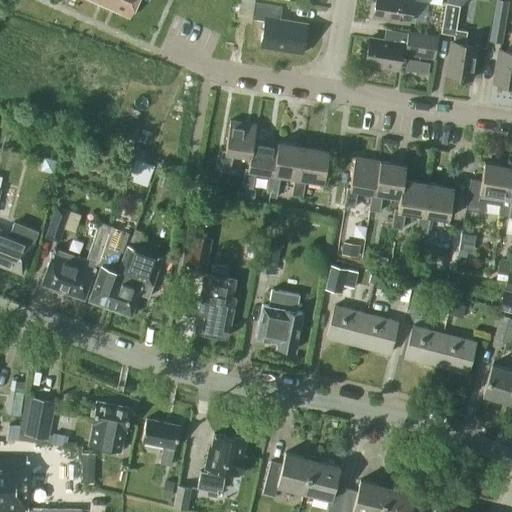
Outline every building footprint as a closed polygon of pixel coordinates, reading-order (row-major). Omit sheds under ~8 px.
[(108,0),(106,6),(129,16),(136,0),(146,0),(147,0),(108,0)] [(440,0),(374,0),(372,16),(408,22),(411,0),(414,0),(440,4),(440,0)] [(495,0),(489,41),(502,43),(508,0),(495,0)] [(281,5),(253,1),(251,18),(263,20),(259,46),(301,53),(306,23),(279,19),(281,5)] [(455,29),(459,5),(447,3),(445,3),(440,33),(453,35),(453,41),(450,41),(445,74),(471,78),(476,45),(464,43),(466,30),(455,29)] [(404,53),(434,58),(437,36),(404,31),(402,43),(368,37),(364,63),(397,68),(400,52),(404,52),(404,53)] [(511,50),(498,49),(493,82),(511,85),(511,50)] [(253,138),(255,124),(229,120),(225,151),(222,150),(219,169),(229,170),(232,153),(249,156),(250,156),(253,138)] [(250,156),(249,156),(247,168),(244,168),(241,186),(252,188),(255,170),(269,173),(272,173),(277,142),(253,138),(250,156)] [(272,173),(269,173),(266,190),(277,192),(280,175),(294,177),(297,177),(302,146),(277,142),(272,173)] [(297,177),(294,177),(291,194),(302,196),(304,179),(323,181),(328,150),(302,146),(297,177)] [(374,193),(379,161),(354,156),(349,187),(346,187),(343,206),(354,208),(357,190),(371,192),(374,193)] [(374,193),(371,192),(368,210),(379,212),(382,194),(399,197),(402,178),(403,178),(405,165),(379,161),(374,193)] [(504,197),(509,166),(484,161),(480,180),(470,178),(465,209),(483,212),(485,202),(499,205),(501,197),(504,197)] [(511,166),(509,166),(504,197),(501,197),(499,205),(498,214),(511,216),(511,166)] [(217,176),(201,173),(198,188),(214,191),(217,176)] [(399,197),(397,209),(394,209),(391,227),(402,229),(404,211),(419,214),(422,214),(427,182),(403,178),(402,178),(399,197)] [(452,186),(427,182),(422,214),(419,214),(416,231),(426,233),(429,215),(447,218),(452,186)] [(68,211),(55,206),(44,236),(57,241),(68,211)] [(111,226),(109,225),(96,263),(100,264),(87,300),(106,306),(119,271),(117,271),(108,268),(119,237),(125,219),(114,215),(111,226)] [(0,264),(21,273),(38,229),(13,219),(8,232),(0,229),(0,264)] [(96,263),(109,225),(98,221),(85,259),(53,248),(40,283),(83,298),(96,263)] [(142,232),(134,229),(129,238),(138,242),(142,232)] [(211,237),(192,233),(186,266),(205,270),(211,237)] [(474,236),(460,233),(458,248),(472,251),(474,236)] [(280,245),(260,242),(255,269),(275,273),(280,245)] [(119,271),(106,306),(130,315),(142,281),(151,284),(160,257),(127,245),(117,271),(119,271)] [(387,258),(375,255),(373,264),(385,267),(387,258)] [(510,261),(499,260),(497,273),(508,275),(510,261)] [(201,285),(192,330),(226,336),(234,296),(231,296),(234,278),(221,276),(222,266),(210,263),(208,273),(207,273),(205,285),(201,285)] [(331,265),(325,288),(342,292),(348,269),(331,265)] [(299,294),(271,289),(268,305),(262,304),(255,337),(276,341),(276,346),(294,349),(301,312),(295,311),(298,299),(299,294)] [(511,291),(504,289),(498,308),(511,311),(511,291)] [(454,304),(451,314),(462,318),(466,307),(454,304)] [(357,345),(365,313),(334,305),(326,337),(357,345)] [(365,313),(357,345),(388,353),(396,321),(365,313)] [(511,333),(511,317),(500,314),(493,338),(509,343),(511,333)] [(435,365),(443,333),(412,325),(404,357),(435,365)] [(475,341),(443,333),(435,365),(466,373),(475,341)] [(511,385),(511,364),(510,370),(491,364),(482,393),(507,401),(511,385)] [(24,395),(17,440),(47,445),(56,401),(24,395)] [(129,407),(96,401),(91,423),(92,423),(89,436),(109,440),(107,447),(120,450),(124,430),(125,430),(129,407)] [(178,425),(145,418),(141,441),(163,445),(159,463),(170,465),(173,447),(174,447),(178,425)] [(218,489),(229,436),(213,433),(209,455),(207,455),(204,468),(206,468),(206,471),(200,470),(196,488),(206,490),(205,495),(215,497),(217,489),(218,489)] [(229,436),(218,489),(221,490),(225,472),(238,475),(238,473),(241,473),(245,455),(242,455),(245,439),(229,436)] [(94,482),(95,453),(81,452),(81,482),(94,482)] [(277,485),(303,492),(311,459),(284,452),(281,464),(270,461),(262,492),(274,495),(277,485)] [(24,511),(26,457),(0,456),(0,511),(24,511)] [(311,459),(303,492),(329,498),(325,511),(338,511),(345,488),(333,485),(338,465),(311,459)] [(174,481),(164,479),(161,495),(171,497),(174,481)] [(338,511),(379,511),(386,486),(359,479),(356,491),(345,488),(338,511)] [(190,488),(177,485),(173,506),(185,509),(190,488)] [(408,511),(413,493),(386,486),(379,511),(408,511)]
